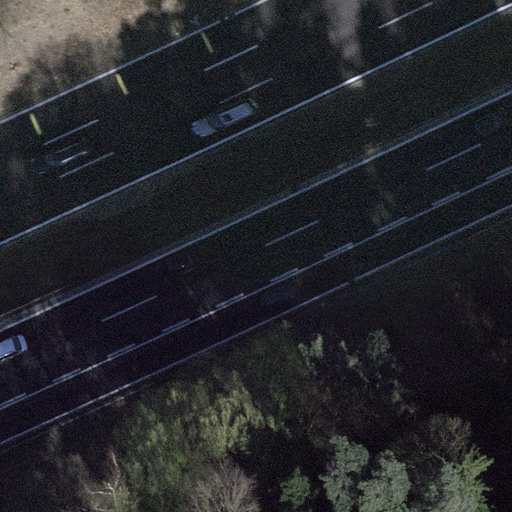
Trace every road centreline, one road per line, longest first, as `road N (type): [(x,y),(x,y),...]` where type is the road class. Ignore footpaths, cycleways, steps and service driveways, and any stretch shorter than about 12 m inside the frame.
road 1 (motorway): [(0,371),(511,133)]
road 2 (motorway): [(398,0),(0,184)]
